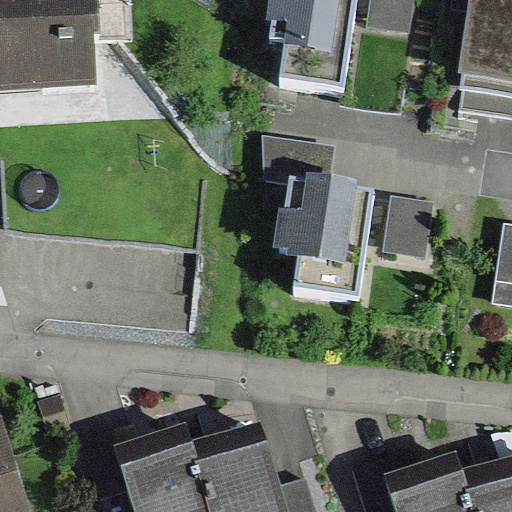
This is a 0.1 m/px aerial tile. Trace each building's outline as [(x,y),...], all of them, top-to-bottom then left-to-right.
[(0,0),(0,93),(89,90),(85,0),(0,0)] [(355,0),(279,0),(273,47),(295,50),(290,92),(342,99),(355,0)] [(375,0),(370,30),(402,36),(408,0),(375,0)] [(511,117),(511,13),(480,9),(465,111),(511,117)] [(356,307),(371,200),(294,190),(284,260),(305,263),(300,299),(356,307)] [(423,260),(429,210),(395,206),(388,255),(423,260)] [(511,228),(490,226),(478,316),(511,320),(511,228)] [(281,511),(261,442),(188,463),(202,511),(281,511)] [(185,450),(111,471),(122,511),(202,511),(188,463),(185,450)] [(0,511),(16,511),(0,459),(0,511)] [(458,467),(388,489),(395,511),(472,511),(466,491),(458,467)] [(511,511),(511,476),(466,491),(472,511),(511,511)]
